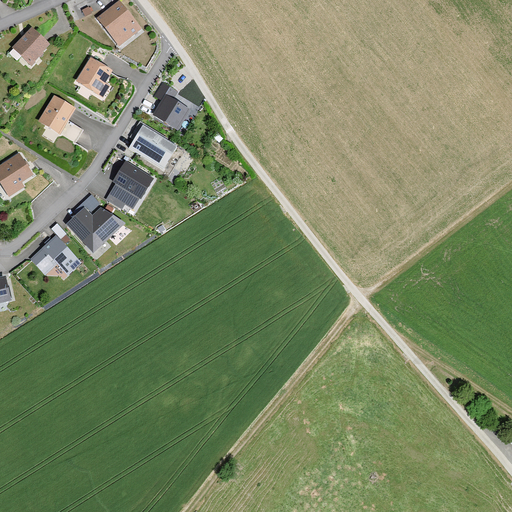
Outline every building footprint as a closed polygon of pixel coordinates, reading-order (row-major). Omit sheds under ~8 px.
[(142,32),(120,1),(97,18),(120,49),(142,32)] [(10,51),(29,69),(51,47),(33,29),(10,51)] [(113,72),(91,58),(75,84),(102,100),(110,87),(106,84),(113,72)] [(176,92),(163,84),(155,97),(165,103),(156,116),(176,128),(186,110),(171,100),(176,92)] [(76,110),(55,96),(39,121),(75,144),(84,130),(69,120),(76,110)] [(177,149),(143,127),(129,150),(163,172),(177,149)] [(0,165),(0,181),(9,197),(25,188),(21,182),(34,175),(21,153),(0,165)] [(113,182),(116,184),(106,199),(122,209),(125,205),(133,209),(140,199),(141,199),(154,179),(126,161),(113,182)] [(85,207),(67,224),(93,252),(126,223),(101,207),(92,215),(85,207)] [(30,260),(46,276),(57,266),(68,277),(82,264),(56,236),(30,260)] [(0,281),(0,304),(12,302),(8,280),(0,281)]
